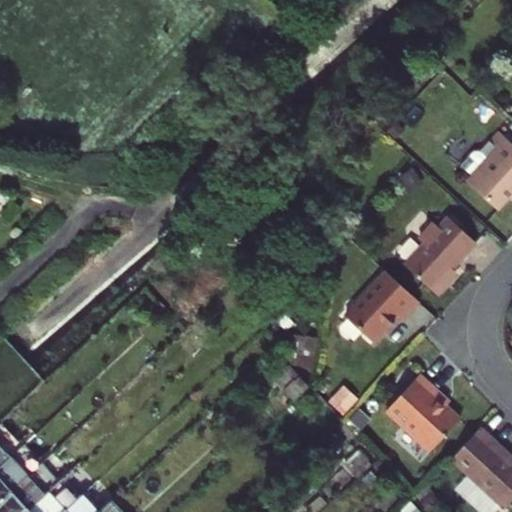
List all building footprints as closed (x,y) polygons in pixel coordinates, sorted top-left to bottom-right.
[(494,152),(501,158),(511,146),(511,133),(502,142),(503,142),(494,152)] [(510,210),(511,207),(511,146),(501,158),(494,152),(487,152),(471,169),(483,179),(480,182),(510,210)] [(458,280),(466,271),(490,246),(462,219),(452,230),(447,225),(433,241),(438,246),(418,267),(452,298),(464,285),(458,280)] [(458,280),(464,285),(472,276),(466,271),(458,280)] [(409,283),(398,273),(357,317),(368,327),(409,283)] [(409,283),(368,327),(387,345),(411,318),(415,322),(432,304),(409,283)] [(293,362),(315,364),(317,334),(295,333),(293,362)] [(467,424),(454,411),(444,402),(447,398),(426,379),(393,414),(437,456),(467,424)] [(458,408),(447,398),(444,402),(454,411),(458,408)] [(511,461),(503,453),(506,449),(486,431),(457,463),(509,511),(510,511),(511,510),(511,461)] [(0,480),(22,460),(0,436),(0,480)] [(511,454),(506,449),(503,453),(511,461),(511,454)] [(33,450),(22,460),(0,480),(0,511),(1,511),(38,478),(49,468),(33,450)] [(357,452),(340,468),(355,484),(372,468),(357,452)] [(38,478),(1,511),(38,511),(47,504),(55,496),(38,478)] [(393,511),(401,505),(391,493),(372,510),(374,511),(393,511)]
